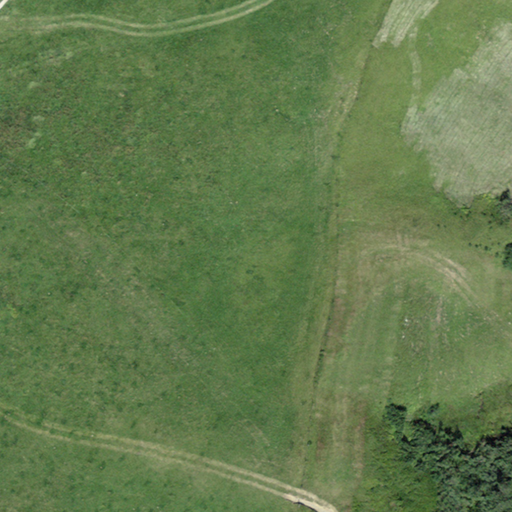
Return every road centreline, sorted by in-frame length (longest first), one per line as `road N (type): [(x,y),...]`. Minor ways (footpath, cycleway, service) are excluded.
road 1 (track): [(322,511),(299,489),(0,406)]
road 2 (track): [(313,0),(302,10),(98,35),(0,57)]
